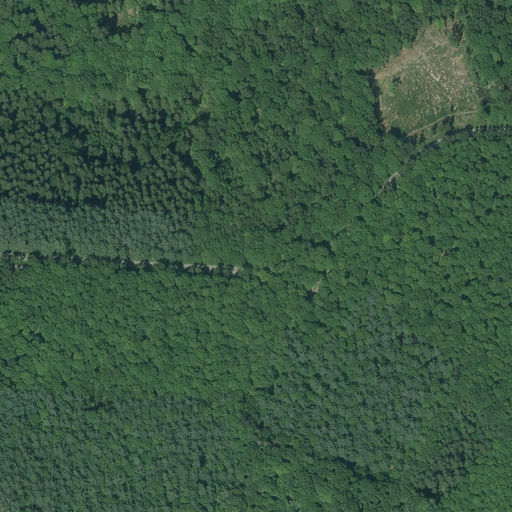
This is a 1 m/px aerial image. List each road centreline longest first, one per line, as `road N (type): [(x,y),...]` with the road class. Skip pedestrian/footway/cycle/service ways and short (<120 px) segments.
road 1 (tertiary): [(0,255),(285,266),(334,243),(425,150),(464,133),(511,130)]
road 2 (track): [(230,511),(241,410),(266,382),(273,349),(333,255)]
road 3 (unknown): [(0,211),(189,220),(282,239)]
road 4 (unknown): [(511,113),(455,114),(409,134),(316,230),(282,239)]
road 5 (track): [(333,255),(462,378)]
road 6 (track): [(0,90),(127,37)]
road 7 (unknown): [(231,112),(282,239)]
